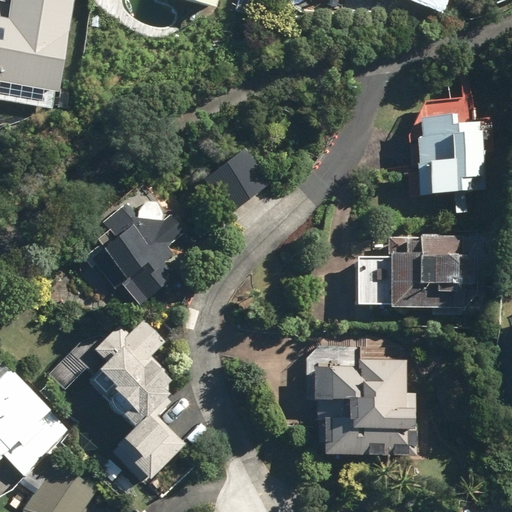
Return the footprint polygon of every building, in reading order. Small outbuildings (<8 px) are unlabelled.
[(77,1),(69,0),(7,0),(4,24),(0,23),(0,116),(3,117),(7,88),(63,96),(77,1)] [(170,0),(170,3),(227,9),(227,0),(170,0)] [(511,0),(494,0),(499,12),(511,7),(511,0)] [(488,116),(413,112),(409,197),(485,201),(488,116)] [(244,146),(201,180),(233,219),(275,185),(244,146)] [(177,241),(160,217),(143,214),(129,209),(101,226),(104,247),(90,264),(115,296),(136,281),(143,292),(171,276),(172,254),(177,241)] [(472,242),(377,240),(377,259),(360,258),(359,312),(474,314),(474,260),(472,260),(472,242)] [(412,350),(310,347),(308,407),(322,408),(320,460),(427,463),(429,386),(410,386),(412,350)] [(185,452),(153,417),(176,396),(135,350),(93,387),(131,431),(109,450),(143,489),(185,452)] [(55,418),(13,372),(0,383),(0,469),(8,463),(28,485),(67,449),(46,426),(55,418)]
